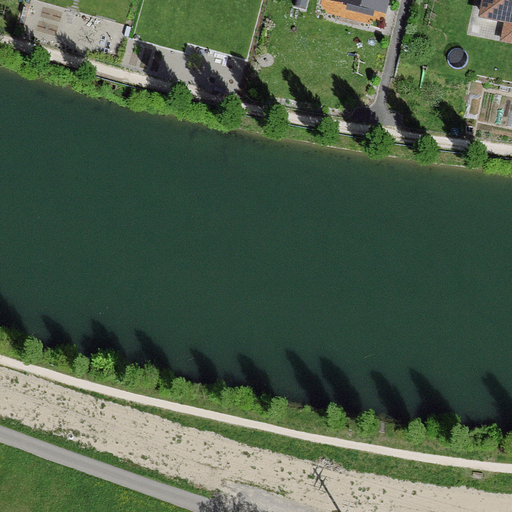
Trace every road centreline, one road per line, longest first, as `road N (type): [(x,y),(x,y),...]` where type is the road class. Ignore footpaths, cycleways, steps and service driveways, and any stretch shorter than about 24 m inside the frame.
road 1 (track): [(0,35),(250,107),(511,145)]
road 2 (residential): [(0,432),(216,511)]
